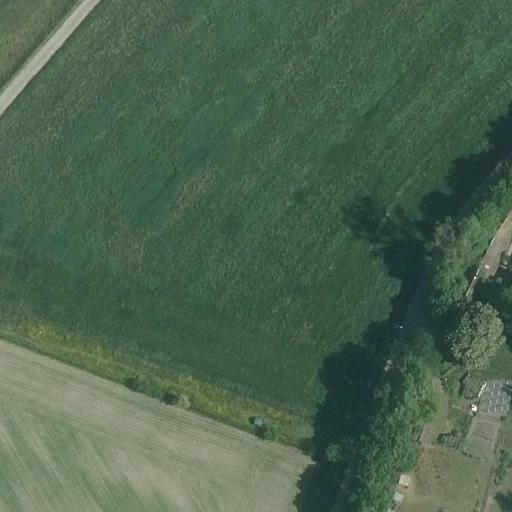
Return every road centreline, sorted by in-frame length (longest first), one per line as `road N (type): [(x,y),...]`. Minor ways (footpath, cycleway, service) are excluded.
road 1 (unclassified): [(340,511),(440,257),(511,166)]
road 2 (unclassified): [(0,105),(92,0)]
